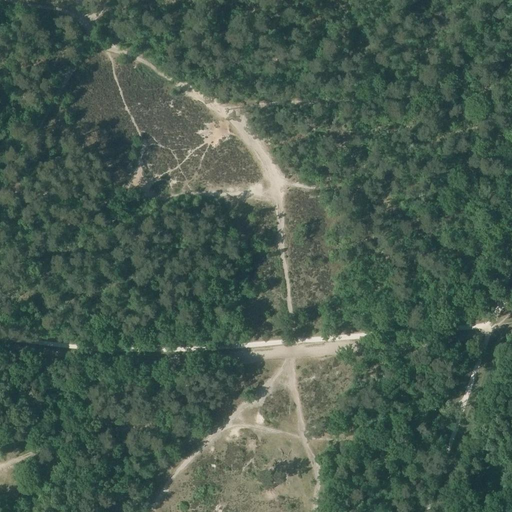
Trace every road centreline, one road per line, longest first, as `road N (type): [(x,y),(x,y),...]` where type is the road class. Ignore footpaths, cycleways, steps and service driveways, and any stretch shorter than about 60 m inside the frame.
road 1 (unknown): [(0,345),(192,360),(511,325)]
road 2 (unknown): [(437,511),(504,326)]
